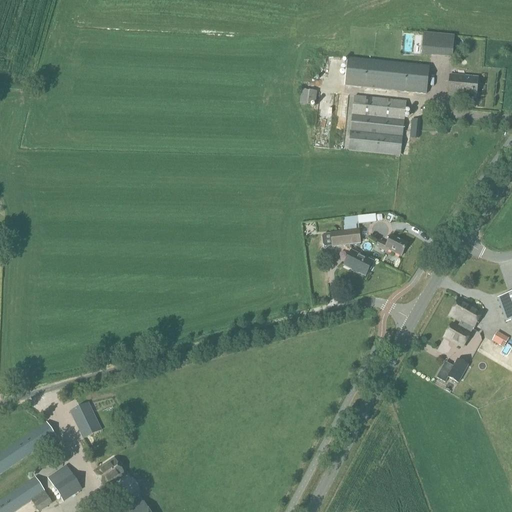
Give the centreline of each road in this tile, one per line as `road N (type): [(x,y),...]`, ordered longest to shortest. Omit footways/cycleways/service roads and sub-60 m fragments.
road 1 (unclassified): [(0,404),(365,301),(412,320)]
road 2 (secondary): [(310,511),(412,320)]
